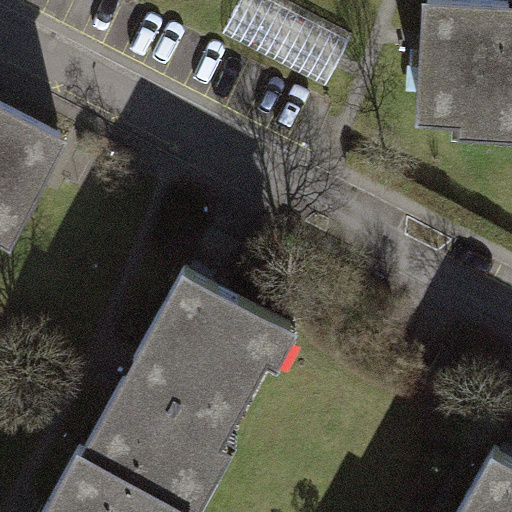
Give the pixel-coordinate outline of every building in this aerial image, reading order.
[(424,110),(511,112),(511,3),(427,1),(424,110)] [(63,130),(0,98),(0,225),(10,231),(63,130)] [(182,262),(82,446),(172,494),(179,498),(278,314),(182,262)] [(76,443),(38,511),(162,511),(172,494),(82,446),(76,443)] [(511,511),(511,453),(494,444),(456,511),(511,511)]
